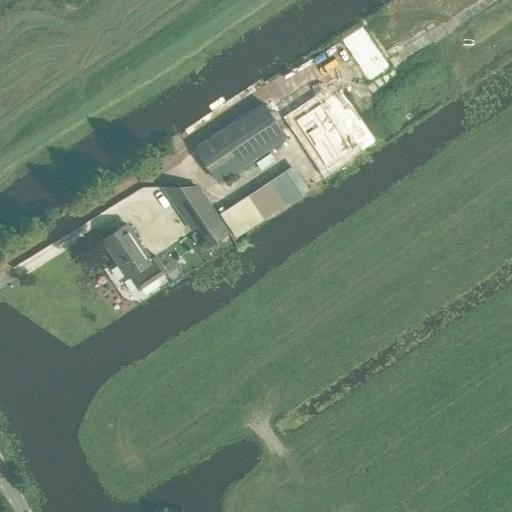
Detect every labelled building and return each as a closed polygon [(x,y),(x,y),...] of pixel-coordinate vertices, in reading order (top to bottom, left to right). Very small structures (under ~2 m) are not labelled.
[(369,35),(349,48),(368,77),(388,64),(369,35)] [(219,182),(286,137),(252,87),(251,85),(183,131),(184,132),(197,151),(198,150),(219,182)] [(301,113),(332,160),(363,140),(347,115),(352,111),(337,90),(301,113)] [(236,238),(300,196),(283,171),(220,214),(236,238)] [(230,233),(199,187),(162,188),(191,231),(196,228),(209,246),(230,233)] [(127,225),(103,241),(128,277),(129,276),(140,292),(169,273),(157,256),(151,260),(127,225)]
